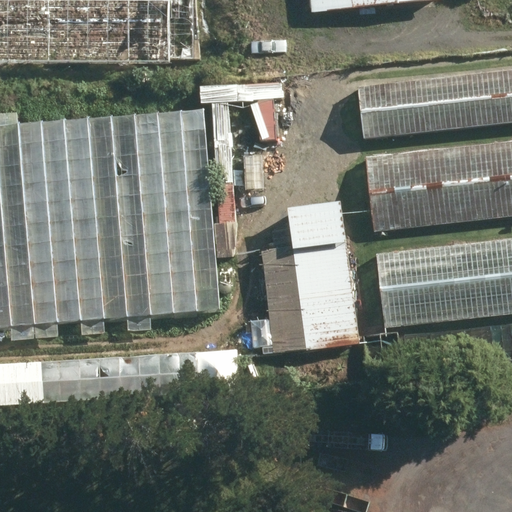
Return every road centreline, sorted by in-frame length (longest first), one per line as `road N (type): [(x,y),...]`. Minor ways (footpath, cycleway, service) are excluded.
road 1 (track): [(511,65),(334,86),(312,99),(260,193),(246,306),(226,337),(0,356)]
road 2 (track): [(511,30),(348,47),(316,41),(280,0)]
